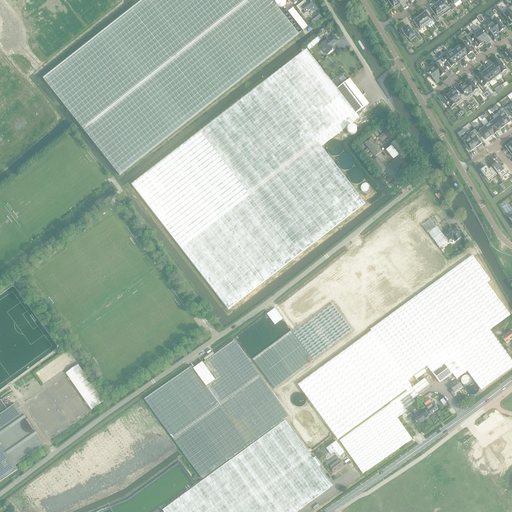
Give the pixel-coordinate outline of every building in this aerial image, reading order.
[(111,25),(44,78),(76,118),(120,175),(121,176),(162,143),(299,34),(271,0),(286,0),(289,2),(291,0),(142,0),(137,4),(111,25)] [(316,7),(314,4),(310,0),(309,0),(304,4),(302,1),(296,6),(300,11),(303,9),(306,12),(311,8),(313,10),(316,7)] [(400,4),(397,0),(387,0),(394,8),(400,4)] [(454,9),(450,4),(448,6),(442,0),(437,4),(445,15),(451,10),(451,11),(454,9)] [(460,0),(459,0),(450,0),(452,3),(450,4),(454,9),(456,7),(454,4),(460,0)] [(445,15),(437,4),(434,6),(431,9),(435,15),(433,17),(437,22),(440,20),(438,18),(444,14),(444,15),(445,15)] [(309,26),(294,8),(288,12),(303,31),(309,26)] [(318,12),(323,19),(328,15),(323,8),(318,12)] [(426,12),(420,17),(426,25),(432,21),(426,12)] [(426,25),(420,17),(414,21),(420,30),(426,25)] [(504,29),(500,23),(501,22),(500,22),(496,18),(491,21),(499,32),(504,29)] [(499,32),(491,21),(486,25),(485,24),(482,26),(487,33),(490,31),(495,39),(498,37),(496,34),(499,32),(499,33),(499,32)] [(419,35),(415,30),(413,32),(408,26),(407,27),(407,26),(403,29),(402,30),(404,32),(403,33),(407,38),(408,38),(410,41),(416,37),(419,35)] [(490,42),(484,34),(484,33),(483,33),(480,28),(474,32),(482,44),(483,43),(482,43),(485,41),(487,44),(490,42)] [(482,44),(474,32),(466,38),(471,44),(473,42),(477,47),(480,45),(481,46),(483,44),(482,44)] [(339,41),(334,35),(327,40),(320,45),(327,54),(334,49),(332,46),(333,45),(339,41)] [(318,37),(306,46),(309,50),(321,41),(318,37)] [(472,52),(468,46),(469,46),(468,45),(465,43),(460,46),(467,56),(472,52)] [(467,56),(460,46),(460,47),(455,51),(462,61),(464,59),(463,58),(467,55),(467,56)] [(332,81),(307,49),(131,184),(228,310),(366,203),(321,146),(359,117),(357,113),(332,81)] [(511,64),(511,52),(510,50),(509,51),(509,50),(506,52),(506,53),(503,55),(505,58),(506,57),(511,64)] [(462,61),(455,51),(449,56),(449,55),(448,55),(455,65),(455,64),(459,61),(460,62),(462,61)] [(455,65),(448,55),(443,59),(445,62),(445,63),(446,63),(450,68),(453,66),(453,67),(456,65),(455,65)] [(445,73),(441,68),(444,66),(440,60),(432,66),(440,77),(445,73)] [(504,67),(505,67),(504,66),(499,61),(496,63),(496,62),(494,64),(501,74),(506,70),(504,67)] [(501,74),(494,64),(494,65),(490,68),(489,67),(487,68),(495,78),(500,73),(501,74)] [(440,77),(432,66),(426,70),(430,75),(429,75),(430,76),(430,75),(436,83),(439,81),(437,78),(440,77)] [(495,78),(487,68),(486,69),(487,71),(483,74),(482,73),(489,83),(489,82),(495,78)] [(337,77),(332,81),(357,113),(363,108),(369,103),(350,78),(347,81),(341,73),(337,77)] [(489,83),(482,73),(477,77),(481,83),(481,84),(482,84),(484,86),(489,83)] [(476,86),(476,85),(475,86),(471,80),(466,84),(474,95),(479,91),(476,86)] [(474,95),(466,84),(464,86),(462,83),(459,86),(464,93),(462,95),(465,100),(466,101),(474,95)] [(465,100),(462,95),(461,94),(458,96),(452,88),(449,90),(452,93),(449,95),(449,94),(449,95),(457,106),(465,100)] [(457,106),(449,95),(448,94),(446,96),(443,98),(448,104),(447,105),(448,105),(452,110),(457,106)] [(503,112),(499,115),(506,125),(511,122),(508,118),(510,116),(507,111),(504,113),(503,112)] [(499,115),(494,119),(501,129),(506,125),(499,115)] [(494,119),(489,122),(497,133),(499,131),(499,130),(501,129),(494,119)] [(489,122),(484,126),(491,136),(493,135),(494,135),(497,133),(489,122)] [(360,129),(359,127),(358,126),(357,125),(356,124),(355,124),(353,124),(352,124),(351,125),(350,126),(350,127),(349,128),(349,129),(350,131),(351,133),(352,134),(354,134),(355,134),(356,134),(358,133),(359,132),(359,131),(360,129)] [(392,126),(378,138),(382,142),(387,138),(390,141),(398,134),(392,126)] [(480,131),(477,133),(481,138),(483,136),(486,140),(491,136),(484,126),(479,130),(480,131)] [(467,135),(469,137),(477,147),(481,144),(479,140),(481,138),(477,133),(476,132),(475,130),(467,135)] [(469,137),(464,141),(468,146),(467,146),(469,150),(470,149),(471,151),(477,147),(469,137)] [(372,138),(365,144),(375,157),(382,152),(378,146),(380,144),(376,140),(374,141),(372,138)] [(403,159),(409,154),(405,148),(402,145),(397,139),(391,144),(403,159)] [(342,147),(342,146),(342,144),(341,143),(340,142),(339,141),(338,141),(337,140),(336,140),(334,140),(333,140),(332,141),(331,142),(330,143),(329,144),(329,145),(329,147),(329,149),(330,150),(330,151),(331,152),(333,153),(334,153),(335,153),(336,153),(338,153),(339,153),(340,152),(341,151),(341,150),(342,148),(342,147)] [(392,146),(386,150),(393,159),(399,155),(392,146)] [(355,161),(355,159),(354,158),(353,156),(352,155),(351,154),(350,153),(348,153),(346,153),(345,153),(343,154),(342,154),(341,155),(340,157),(339,158),(339,160),(339,161),(339,162),(340,164),(340,165),(341,166),(342,167),(344,168),(345,168),(346,169),(348,169),(349,168),(351,168),(352,167),(353,165),(354,164),(355,162),(355,161)] [(378,157),(372,161),(381,174),(387,170),(378,157)] [(399,157),(388,164),(390,168),(395,173),(398,171),(397,170),(399,168),(398,167),(403,163),(401,160),(399,157)] [(499,164),(494,168),(497,172),(501,178),(509,172),(509,173),(510,172),(504,164),(503,165),(504,165),(504,166),(502,168),(501,167),(499,164)] [(407,165),(396,174),(400,179),(411,170),(408,166),(407,165)] [(486,166),(481,170),(488,181),(496,175),(497,175),(491,167),(490,167),(491,168),(491,169),(489,170),(488,169),(486,166)] [(363,176),(363,174),(363,173),(362,172),(361,171),(360,170),(359,169),(357,169),(356,169),(355,169),(353,170),(352,170),(351,171),(350,172),(350,173),(349,175),(349,176),(349,177),(350,179),(350,180),(351,181),(352,182),(354,182),(355,183),(356,183),(358,183),(359,182),(360,182),(361,181),(362,180),(363,179),(363,177),(363,176)] [(396,183),(391,176),(384,181),(389,188),(396,183)] [(428,233),(429,233),(436,227),(430,220),(422,225),(428,233)] [(461,238),(457,233),(458,232),(454,226),(445,232),(450,239),(453,238),(455,241),(461,238)] [(437,227),(428,233),(439,247),(448,241),(437,227)] [(371,331),(299,383),(310,399),(339,439),(411,387),(407,381),(427,366),(432,373),(446,363),(448,366),(458,358),(467,371),(481,390),(511,367),(511,360),(489,330),(510,315),(487,283),(491,280),(472,256),(377,325),(370,330),(371,331)] [(291,331),(253,359),(275,388),(290,377),(308,363),(305,360),(307,359),(310,363),(313,360),(315,358),(315,359),(352,331),(331,304),(293,332),(291,331)] [(272,310),(267,314),(275,325),(282,319),(278,313),(275,309),(272,310)] [(511,338),(511,331),(508,334),(507,333),(501,337),(506,344),(509,342),(509,341),(511,338)] [(235,341),(203,363),(215,380),(206,386),(193,368),(191,366),(144,399),(202,480),(290,416),(235,341)] [(432,373),(440,384),(452,374),(456,379),(467,371),(458,358),(448,366),(446,363),(432,373)] [(202,362),(193,368),(206,386),(215,380),(203,363),(202,362)] [(91,410),(103,402),(78,365),(66,373),(91,410)] [(470,379),(470,377),(469,376),(467,375),(466,375),(464,375),(463,376),(462,377),(461,379),(462,381),(463,382),(464,383),(466,383),(467,383),(469,382),(470,381),(470,379)] [(425,378),(412,388),(418,395),(431,386),(425,378)] [(462,387),(457,380),(449,386),(452,389),(450,391),(452,394),(454,392),(454,393),(462,387)] [(479,390),(478,388),(477,386),(475,385),(474,385),(472,385),(470,387),(469,388),(469,390),(469,392),(470,393),(472,394),(474,395),(475,395),(477,393),(478,392),(479,390)] [(412,388),(398,398),(406,409),(415,402),(413,399),(418,395),(412,388)] [(0,482),(12,474),(13,473),(17,470),(14,466),(43,446),(17,409),(20,407),(17,402),(11,394),(12,394),(11,392),(0,400),(0,482)] [(426,395),(421,399),(423,402),(428,409),(426,411),(429,416),(438,409),(435,404),(436,404),(433,400),(431,402),(429,398),(428,398),(426,395)] [(362,472),(363,474),(412,439),(398,418),(407,411),(405,409),(398,398),(340,440),(362,472)] [(428,417),(423,410),(412,417),(418,424),(428,417)] [(295,511),(299,510),(333,485),(323,472),(326,470),(316,457),(314,459),(286,420),(231,460),(162,510),(163,511),(295,511)] [(336,441),(326,448),(331,455),(334,452),(338,457),(344,453),(336,441)] [(328,466),(330,467),(334,473),(339,470),(338,470),(344,466),(337,456),(331,461),(329,461),(327,463),(326,464),(328,466)]
